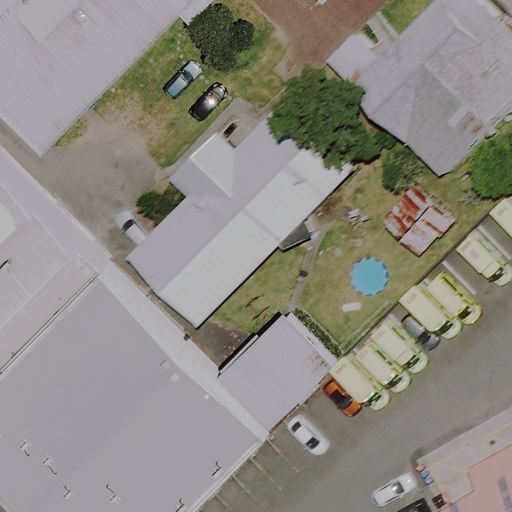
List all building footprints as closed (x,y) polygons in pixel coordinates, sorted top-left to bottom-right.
[(0,0),(0,107),(30,136),(163,0),(0,0)] [(511,39),(470,0),(413,0),(338,79),(436,171),(511,90),(511,39)] [(264,105),(240,129),(228,117),(158,189),(170,201),(124,248),(197,319),(337,175),(264,105)] [(0,358),(94,261),(0,170),(0,358)] [(457,222),(421,186),(384,223),(420,260),(457,222)] [(155,511),(252,413),(94,261),(0,358),(0,493),(19,511),(155,511)] [(511,511),(511,447),(468,474),(478,490),(442,511),(511,511)]
